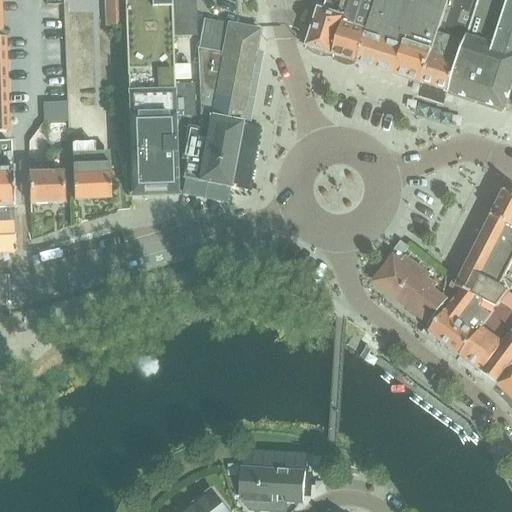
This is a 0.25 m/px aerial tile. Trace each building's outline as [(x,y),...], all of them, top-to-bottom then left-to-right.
[(103,0),(105,27),(124,26),(122,0),(103,0)] [(127,94),(174,93),(174,85),(174,81),(173,66),(170,0),(122,0),(124,26),(127,94)] [(170,0),(172,37),(196,36),(194,0),(170,0)] [(325,0),(322,10),(317,9),(305,47),(331,56),(348,2),(348,0),(325,0)] [(348,0),(348,2),(331,56),(342,59),(356,64),(365,35),(375,0),(348,0)] [(375,0),(365,35),(356,64),(394,76),(418,0),(375,0)] [(447,0),(418,0),(394,76),(421,84),(438,32),(447,0)] [(447,0),(438,32),(421,84),(448,93),(464,41),(477,0),(447,0)] [(511,0),(477,0),(464,41),(448,93),(505,111),(511,88),(511,0)] [(179,194),(178,197),(225,206),(228,189),(241,124),(246,96),(258,32),(238,28),(201,21),(196,49),(198,87),(199,116),(209,118),(208,120),(201,118),(199,129),(186,127),(180,160),(185,161),(181,178),(182,178),(179,194)] [(0,209),(12,209),(10,169),(10,168),(9,144),(0,144),(0,132),(5,132),(1,39),(0,38),(0,209)] [(189,65),(173,66),(174,81),(189,81),(189,65)] [(193,85),(174,85),(174,93),(175,114),(179,114),(179,117),(194,117),(193,85)] [(401,108),(401,92),(383,91),(382,107),(401,108)] [(174,93),(127,95),(129,196),(176,195),(175,114),(174,93)] [(65,103),(43,103),(43,123),(66,122),(65,103)] [(72,165),(73,199),(109,198),(108,152),(93,153),(93,144),(71,145),(72,165)] [(28,206),(62,204),(60,172),(45,173),(45,168),(26,169),(28,206)] [(500,200),(465,271),(498,288),(499,288),(503,280),(511,263),(511,194),(505,191),(500,200)] [(408,248),(400,242),(394,250),(400,254),(405,253),(408,248)] [(430,320),(442,303),(430,294),(437,285),(428,279),(431,275),(406,257),(400,265),(394,261),(379,281),(384,285),(384,286),(423,316),(424,315),(430,320)] [(511,263),(503,280),(511,286),(511,263)] [(429,333),(461,357),(482,328),(491,317),(502,303),(508,294),(511,289),(511,286),(503,280),(499,288),(498,288),(465,271),(455,288),(461,291),(446,312),(445,311),(435,325),(429,333)] [(482,328),(461,357),(482,373),(511,332),(511,296),(508,294),(502,303),(491,317),(482,328)] [(511,332),(482,373),(498,385),(511,366),(511,332)] [(511,366),(498,385),(511,398),(511,366)] [(242,467),(240,499),(251,511),(277,511),(287,511),(288,502),(302,502),(304,503),(306,455),(244,451),(244,467),(242,467)] [(228,511),(211,491),(183,511),(228,511)]
